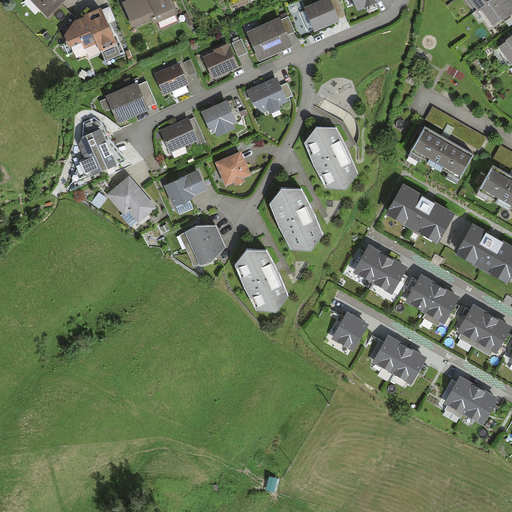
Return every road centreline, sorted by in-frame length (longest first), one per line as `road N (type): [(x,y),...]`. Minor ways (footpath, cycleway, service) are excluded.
road 1 (residential): [(511,392),(337,293)]
road 2 (residential): [(303,56),(123,134)]
road 3 (residential): [(303,56),(298,122),(239,222)]
road 4 (residential): [(369,233),(511,313)]
